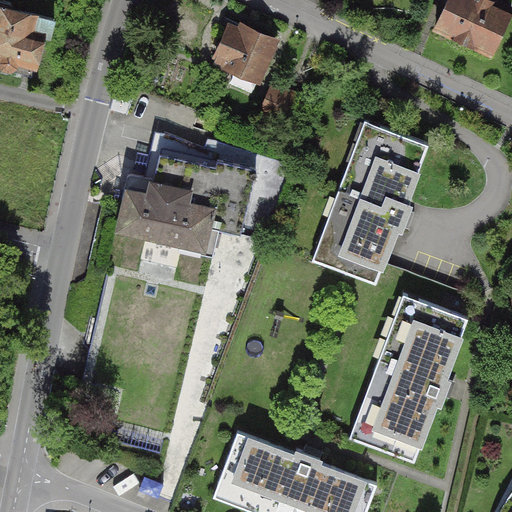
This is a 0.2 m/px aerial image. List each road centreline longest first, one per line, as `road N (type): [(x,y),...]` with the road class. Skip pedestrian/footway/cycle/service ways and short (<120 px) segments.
road 1 (residential): [(259,0),(511,116)]
road 2 (residential): [(128,0),(69,250)]
road 3 (residential): [(69,250),(24,476)]
